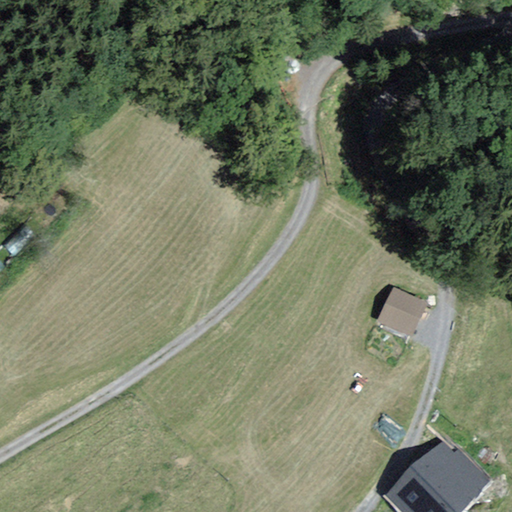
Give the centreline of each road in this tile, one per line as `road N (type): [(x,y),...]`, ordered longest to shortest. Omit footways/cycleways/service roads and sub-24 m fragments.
road 1 (track): [(0,458),(119,388),(242,295),(295,226),(314,174),(316,95),(350,52),(386,38),(511,19)]
road 2 (track): [(366,511),(422,412),(445,299),(435,219),(391,152),(376,109),(392,80),(511,36)]
